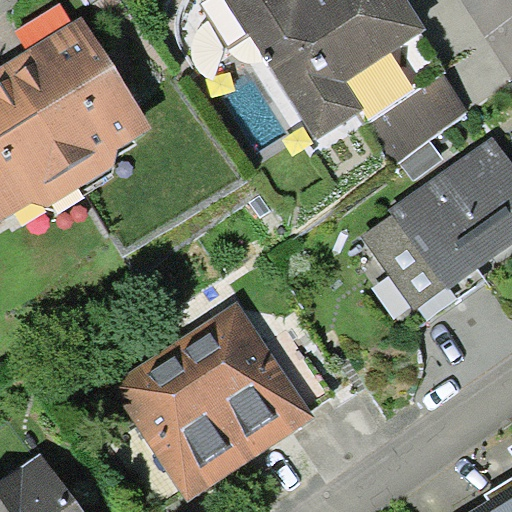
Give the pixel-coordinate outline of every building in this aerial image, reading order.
[(276,0),(219,0),(312,144),(352,118),(331,85),(413,32),(392,0),(308,0),(286,15),(276,0)] [(76,25),(0,73),(0,224),(1,227),(146,135),(76,25)] [(464,117),(440,80),(360,131),(384,168),(464,117)] [(511,187),(486,150),(357,239),(411,317),(511,247),(511,187)] [(230,317),(112,392),(182,501),(300,426),(230,317)] [(62,511),(38,472),(0,494),(0,511),(62,511)]
